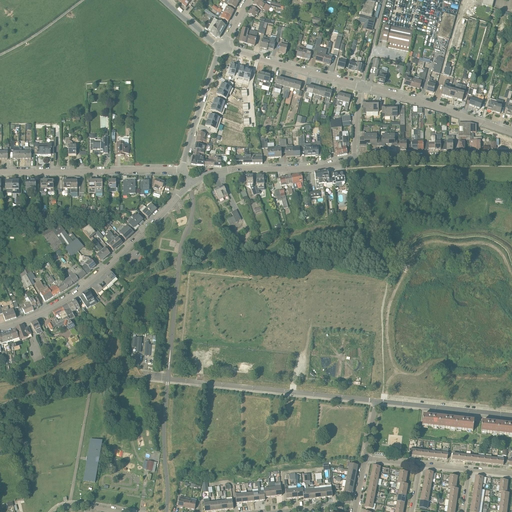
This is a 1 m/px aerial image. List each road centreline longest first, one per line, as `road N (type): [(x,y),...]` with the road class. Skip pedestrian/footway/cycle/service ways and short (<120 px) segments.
road 1 (tertiary): [(0,330),(77,291),(189,185)]
road 2 (residential): [(376,400),(167,378)]
road 3 (residential): [(183,169),(0,172)]
road 4 (tertiary): [(189,185),(226,170),(352,159)]
road 5 (tertiary): [(352,159),(511,157)]
road 6 (unclassified): [(511,132),(363,85)]
road 7 (unclassified): [(363,85),(221,47)]
road 8 (residential): [(511,415),(376,400)]
road 9 (unclassified): [(183,169),(221,47)]
